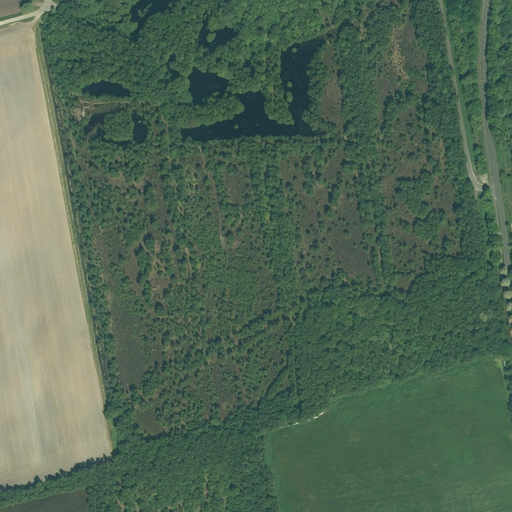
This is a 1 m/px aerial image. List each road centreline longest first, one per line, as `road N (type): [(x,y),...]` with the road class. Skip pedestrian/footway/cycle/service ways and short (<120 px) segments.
road 1 (unclassified): [(511,289),(485,94),(488,0)]
road 2 (track): [(498,189),(478,186),(470,171),(437,0)]
